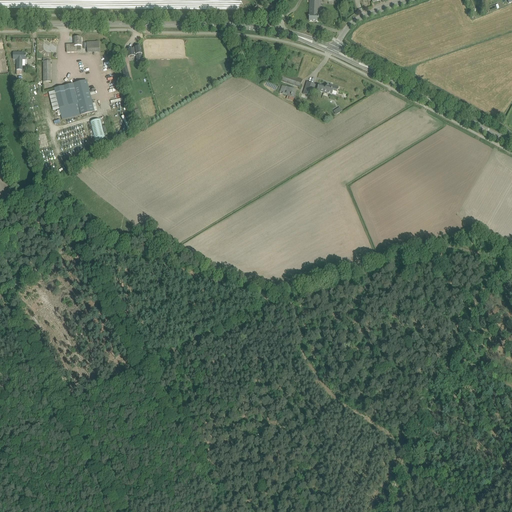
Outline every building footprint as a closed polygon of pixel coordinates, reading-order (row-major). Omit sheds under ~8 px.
[(319,21),(319,16),(319,0),(309,0),(309,14),(309,21),(319,21)] [(66,45),(66,50),(67,53),(77,52),(77,51),(80,51),(80,46),(81,46),(81,37),(74,37),(74,44),(66,45)] [(102,42),(85,42),(85,47),(87,47),(87,53),(103,53),(102,42)] [(142,54),(141,47),(135,48),(135,49),(134,50),(134,49),(128,50),(129,57),(135,56),(136,56),(136,61),(137,61),(142,60),(142,61),(142,60),(141,54),(142,54)] [(22,75),(22,66),(25,66),(25,60),(25,57),(26,57),(26,56),(25,56),(25,53),(14,53),(13,60),(17,60),(17,70),(17,75),(22,75)] [(124,59),(120,60),(124,77),(129,76),(128,71),(127,72),(125,63),(124,59)] [(281,78),(280,82),(285,84),(288,84),(300,88),(301,85),(302,80),(282,74),(281,78)] [(94,112),(87,81),(54,89),(62,120),(94,112)] [(312,97),(314,89),(316,85),(307,82),(303,94),(312,97)] [(282,85),(279,94),(287,96),(286,99),(293,102),(297,90),(287,87),(284,86),(282,85)] [(337,93),(337,92),(339,88),(333,86),(332,86),(327,85),(325,88),(318,85),(317,91),(324,93),(324,92),(332,95),(333,91),(337,93)] [(333,109),(335,115),(341,111),(339,106),(333,109)] [(101,119),(90,122),(95,142),(106,139),(101,119)]
